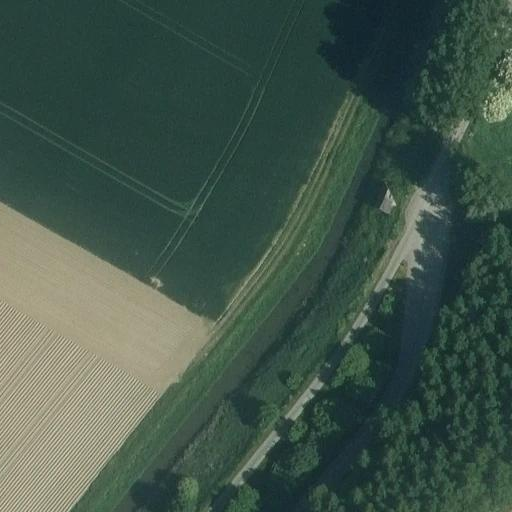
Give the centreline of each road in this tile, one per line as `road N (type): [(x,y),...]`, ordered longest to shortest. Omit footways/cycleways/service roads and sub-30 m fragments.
road 1 (unclassified): [(213,511),(346,348),(424,200)]
road 2 (unclassified): [(301,511),(410,366),(430,231),(424,200)]
road 3 (unclassified): [(424,200),(509,0)]
